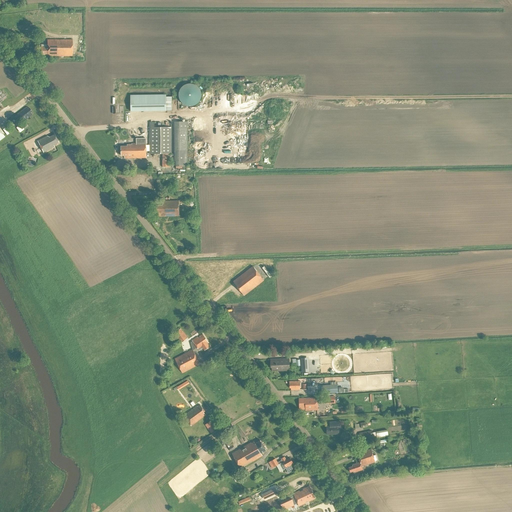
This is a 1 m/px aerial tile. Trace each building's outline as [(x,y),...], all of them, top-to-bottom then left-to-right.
[(46,40),(46,48),(40,48),(40,56),(46,56),(46,57),(71,56),(71,40),(46,40)] [(179,93),(179,95),(179,96),(179,98),(180,100),(181,101),(182,103),(183,104),(184,105),(186,106),(187,106),(189,106),(190,107),(192,106),(194,106),(195,105),(197,105),(198,103),(199,102),(200,101),(201,99),(201,98),(202,96),(202,94),(202,93),(201,91),(200,90),(200,88),(198,87),(197,86),(196,85),(194,84),(193,84),(191,84),(189,84),(188,84),(186,84),(184,85),(183,86),(182,87),(181,89),(180,90),(179,92),(179,93)] [(166,95),(131,96),(131,112),(166,111),(166,96),(166,95)] [(31,113),(32,112),(29,109),(28,109),(27,108),(14,117),(16,120),(18,119),(22,123),(32,115),(31,113)] [(169,120),(154,120),(154,122),(149,123),(149,154),(161,154),(162,168),(168,168),(168,154),(171,154),(171,122),(169,122),(169,120)] [(187,122),(174,122),(174,162),(176,162),(176,166),(188,166),(187,122)] [(53,145),(58,142),(54,135),(49,137),(47,136),(37,141),(43,153),(52,148),(51,147),(53,146),(53,145)] [(146,158),(145,143),(145,139),(137,139),(137,144),(132,144),(132,145),(127,145),(127,147),(121,147),(121,156),(124,156),(124,159),(146,158)] [(260,154),(266,156),(269,146),(261,144),(260,147),(262,147),(260,154)] [(160,204),(154,204),(154,214),(158,214),(158,217),(179,217),(179,201),(163,201),(163,203),(160,203),(160,204)] [(252,266),(232,282),(243,296),(263,281),(252,266)] [(181,329),(174,334),(181,344),(188,338),(181,329)] [(208,344),(209,343),(203,334),(199,337),(199,336),(192,341),(199,350),(203,348),(205,350),(210,347),(208,344)] [(193,349),(175,358),(182,373),(200,364),(193,349)] [(315,367),(315,359),(303,359),(303,368),(315,367)] [(288,360),(270,360),(270,367),(272,367),(272,370),(277,370),(277,371),(286,370),(286,368),(288,368),(288,360)] [(179,389),(190,383),(188,380),(177,386),(179,389)] [(299,382),(289,382),(289,388),(291,388),(291,390),(300,390),(299,382)] [(317,398),(299,399),(299,410),(305,410),(305,411),(317,411),(317,398)] [(204,412),(205,411),(201,405),(198,407),(198,406),(184,415),(191,426),(206,415),(204,412)] [(215,427),(210,421),(205,425),(210,430),(215,427)] [(330,427),(326,427),(327,435),(339,434),(338,428),(340,428),(340,422),(330,423),(330,427)] [(376,432),(377,438),(388,436),(387,430),(376,432)] [(371,431),(359,433),(361,441),(373,438),(371,431)] [(261,453),(266,450),(261,440),(255,443),(254,441),(251,443),(232,453),(241,468),(262,456),(261,453)] [(371,449),(357,454),(360,463),(353,465),(354,466),(348,468),(350,473),(354,471),(354,473),(362,470),(361,467),(375,462),(375,461),(377,460),(376,455),(373,456),(371,449)] [(281,459),(282,460),(278,463),(276,459),(270,462),(273,468),(280,464),(283,470),(286,468),(288,471),(290,472),(291,470),(291,471),(293,469),(290,465),(293,463),(290,458),(286,460),(285,457),(281,459)] [(294,496),(284,500),(286,507),(298,503),(299,506),(306,503),(311,501),(310,500),(315,498),(309,486),(305,488),(303,489),(302,490),(293,494),(294,496)] [(270,490),(262,494),(265,499),(273,496),(270,490)]
